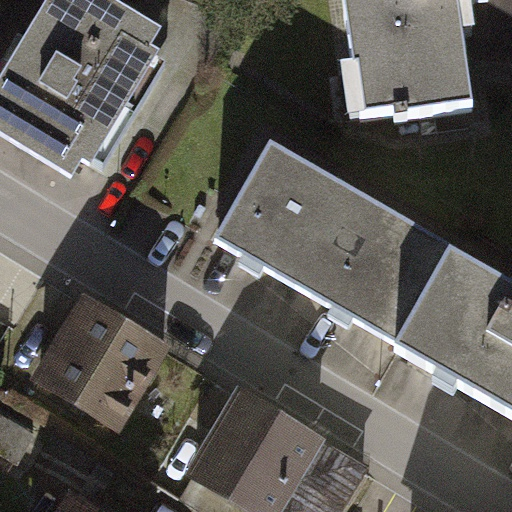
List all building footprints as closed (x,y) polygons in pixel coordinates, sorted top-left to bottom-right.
[(168,40),(100,0),(62,0),(0,102),(0,134),(82,184),(168,40)] [(346,0),(365,128),(475,112),(463,28),(473,27),(470,5),(491,1),(491,0),(346,0)] [(511,287),(278,154),(226,245),(511,408),(511,287)] [(178,358),(87,304),(38,385),(129,439),(178,358)] [(0,345),(11,329),(0,321),(0,345)] [(294,511),(333,445),(241,393),(191,481),(245,511),(294,511)] [(0,412),(0,456),(20,468),(40,435),(0,412)] [(357,511),(373,474),(334,457),(311,511),(357,511)] [(101,511),(75,495),(64,511),(101,511)]
